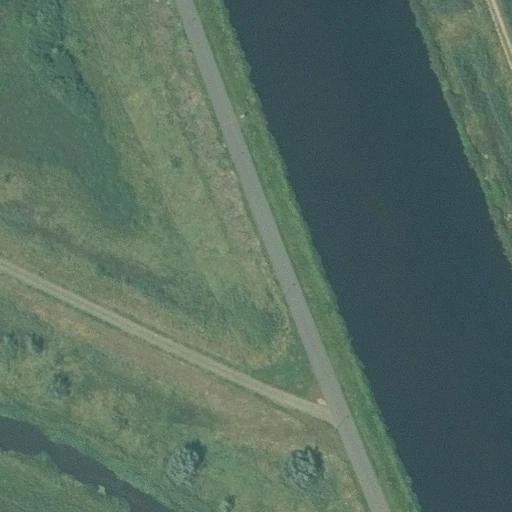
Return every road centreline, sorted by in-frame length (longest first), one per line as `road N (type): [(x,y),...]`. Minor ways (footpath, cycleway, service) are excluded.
road 1 (unclassified): [(183,0),(382,511)]
road 2 (track): [(0,264),(306,410),(340,412)]
